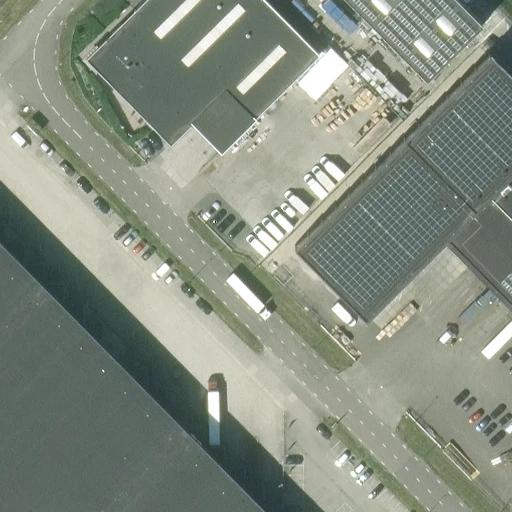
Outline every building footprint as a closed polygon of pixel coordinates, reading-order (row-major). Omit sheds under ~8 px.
[(263,0),(143,0),(85,58),(170,145),(225,91),(253,119),(318,55),(263,0)] [(348,0),(427,80),(484,23),(460,0),(348,0)] [(366,318),(447,238),(511,303),(511,74),(490,53),(295,247),(366,318)] [(0,466),(114,354),(102,341),(102,322),(82,321),(82,302),(63,302),(63,282),(43,282),(43,262),(24,262),(24,243),(4,242),(4,223),(0,222),(0,466)] [(114,354),(0,466),(0,511),(282,511),(282,505),(263,505),(263,485),(243,485),(243,465),(224,465),(224,445),(204,445),(205,426),(185,426),(185,406),(166,406),(166,386),(146,386),(146,367),(126,367),(114,354)]
